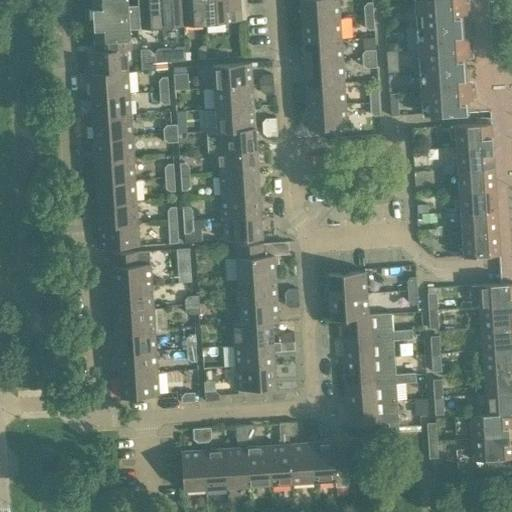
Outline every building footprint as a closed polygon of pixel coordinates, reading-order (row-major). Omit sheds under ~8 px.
[(92,0),(95,39),(103,39),(103,38),(131,37),(128,0),(92,0)] [(161,25),(159,0),(138,0),(140,26),(161,25)] [(184,23),(182,0),(159,0),(161,25),(184,23)] [(205,22),(203,0),(182,0),(184,23),(205,22)] [(240,9),(239,0),(203,0),(205,22),(228,20),(227,10),(240,9)] [(300,0),(301,18),(339,16),(338,0),(300,0)] [(363,5),(364,15),(373,15),(372,1),(366,1),(363,5)] [(447,24),(446,2),(415,4),(416,26),(447,24)] [(240,9),(227,10),(228,20),(241,19),(240,9)] [(374,28),(373,15),(364,15),(365,25),(368,29),(374,28)] [(340,38),(339,16),(301,18),(303,40),(340,38)] [(449,46),(447,24),(416,26),(417,48),(449,46)] [(131,49),(131,37),(103,38),(103,39),(104,49),(89,50),(90,73),(128,71),(126,49),(131,49)] [(345,38),(346,53),(362,51),(361,37),(345,38)] [(342,59),(340,38),(303,40),(304,62),(342,59)] [(198,59),(207,58),(208,58),(206,45),(201,45),(197,49),(198,59)] [(173,60),(185,60),(184,46),(176,46),(172,49),(172,50),(173,60)] [(450,67),(449,46),(417,48),(419,69),(450,67)] [(164,61),(163,47),(158,48),(154,52),(155,62),(164,61)] [(169,47),(163,47),(164,61),(173,60),(172,50),(169,47)] [(362,52),(362,58),(376,57),(375,48),(364,49),(362,52)] [(377,66),(376,57),(362,58),(363,64),(366,67),(377,66)] [(343,81),(342,59),(304,62),(305,84),(343,81)] [(212,64),(214,87),(252,84),(251,62),(212,64)] [(451,89),(450,67),(419,69),(420,91),(451,89)] [(129,92),(128,71),(90,73),(91,94),(129,92)] [(189,87),(190,71),(176,71),(175,87),(189,87)] [(259,78),(259,84),(273,83),(273,73),(262,74),(259,78)] [(158,81),(159,91),(168,90),(167,76),(162,77),(158,81)] [(345,103),(343,81),(305,84),(307,106),(345,103)] [(274,91),(273,83),(259,84),(260,89),(262,92),(274,91)] [(253,107),(252,84),(214,87),(215,109),(253,107)] [(369,90),(370,102),(379,101),(378,87),(372,88),(369,90)] [(453,111),(451,89),(420,91),(422,113),(453,111)] [(169,104),(168,90),(159,91),(160,101),(163,104),(169,104)] [(130,114),(129,92),(91,94),(93,116),(130,114)] [(380,114),(379,101),(370,102),(370,111),(373,115),(380,114)] [(346,125),(345,103),(307,106),(308,128),(346,125)] [(255,128),(253,107),(215,109),(217,130),(255,128)] [(132,135),(130,114),(93,116),(94,138),(132,135)] [(262,121),(262,127),(276,126),(276,117),(265,118),(262,121)] [(455,129),(456,146),(492,144),(491,121),(449,124),(450,129),(455,129)] [(163,128),(164,134),(177,133),(177,124),(166,124),(163,128)] [(277,135),(276,126),(262,127),(262,133),(265,136),(277,135)] [(255,128),(217,130),(207,131),(208,153),(218,152),(256,150),(255,128)] [(177,137),(177,133),(164,134),(164,139),(168,142),(177,142),(177,137)] [(133,157),(132,135),(94,138),(95,159),(133,157)] [(494,165),(492,144),(456,146),(457,163),(452,163),(452,168),(494,165)] [(258,173),(256,150),(218,152),(220,175),(258,173)] [(134,179),(133,157),(95,159),(97,181),(134,179)] [(179,163),(180,177),(189,177),(188,166),(185,162),(179,163)] [(164,167),(165,177),(174,177),(173,163),(168,163),(164,167)] [(495,187),(494,165),(452,168),(452,173),(457,172),(459,189),(495,187)] [(259,194),(258,173),(220,175),(221,196),(259,194)] [(175,190),(174,177),(165,177),(166,188),(169,191),(175,190)] [(190,186),(189,177),(180,177),(181,190),(187,190),(190,186)] [(136,201),(134,179),(97,181),(98,203),(136,201)] [(496,208),(495,187),(459,189),(460,206),(454,206),(455,211),(496,208)] [(260,215),(259,194),(221,196),(222,218),(260,215)] [(137,223),(136,201),(98,203),(99,225),(137,223)] [(182,206),(183,220),(192,219),(191,208),(188,205),(182,206)] [(167,210),(168,221),(177,220),(176,206),(170,206),(167,210)] [(498,230),(496,208),(455,211),(455,216),(460,215),(461,232),(498,230)] [(262,236),(260,215),(222,218),(224,239),(262,236)] [(192,229),(192,219),(183,220),(184,232),(189,233),(192,229)] [(178,233),(177,220),(168,221),(169,230),(172,234),(178,233)] [(139,244),(137,223),(99,225),(101,247),(139,244)] [(499,252),(498,230),(461,232),(462,249),(457,249),(458,255),(499,252)] [(178,243),(178,233),(172,234),(169,234),(169,243),(178,243)] [(235,245),(237,280),(275,277),(274,254),(263,255),(262,242),(235,244),(235,245)] [(111,252),(113,287),(151,285),(149,249),(111,252)] [(326,273),(328,294),(366,292),(365,270),(326,273)] [(406,279),(407,290),(416,289),(416,275),(409,275),(406,279)] [(276,299),(275,277),(237,280),(238,301),(276,299)] [(511,281),(478,284),(479,306),(511,304),(511,281)] [(153,306),(151,285),(113,287),(115,308),(153,306)] [(283,294),(284,299),(299,298),(298,288),(288,288),(283,294)] [(417,303),(416,289),(407,290),(408,301),(411,304),(417,303)] [(427,292),(428,309),(437,309),(436,291),(427,292)] [(367,313),(366,292),(328,294),(330,318),(333,317),(341,317),(341,315),(367,313)] [(185,299),(185,304),(199,304),(198,295),(188,295),(185,299)] [(299,306),(299,298),(284,299),(284,303),(288,307),(299,306)] [(278,321),(276,299),(238,301),(240,321),(240,323),(271,321),(278,321)] [(199,313),(199,304),(185,304),(185,311),(189,313),(199,313)] [(511,304),(479,306),(481,328),(511,325),(511,304)] [(163,306),(153,306),(115,308),(116,330),(154,328),(165,328),(163,306)] [(438,327),(437,309),(428,309),(429,327),(438,327)] [(391,312),(367,313),(341,315),(341,317),(343,337),(392,334),(392,329),(391,312)] [(272,342),(271,321),(240,323),(240,321),(233,321),(234,344),(272,342)] [(511,325),(481,328),(482,349),(511,347),(511,325)] [(155,349),(154,328),(116,330),(117,352),(155,349)] [(402,328),(392,329),(392,334),(393,339),(403,338),(402,328)] [(412,328),(402,328),(403,338),(413,338),(412,328)] [(279,336),(279,342),(294,340),(293,331),(283,332),(279,336)] [(186,337),(186,347),(195,347),(195,334),(189,334),(186,337)] [(392,334),(343,337),(344,359),(394,356),(393,339),(392,334)] [(430,335),(431,353),(439,352),(438,335),(430,335)] [(272,342),(234,344),(236,366),(273,364),(272,351),(295,349),(294,340),(279,342),(272,342)] [(196,361),(195,347),(186,347),(187,358),(191,361),(196,361)] [(511,347),(482,349),(483,371),(511,369),(511,347)] [(157,371),(155,349),(117,352),(119,374),(157,371)] [(441,370),(439,352),(431,353),(432,371),(441,370)] [(395,372),(394,356),(344,359),(346,380),(395,377),(395,372)] [(275,386),(273,364),(236,366),(237,388),(275,386)] [(511,369),(483,371),(485,392),(511,390),(511,369)] [(158,393),(157,371),(119,374),(120,395),(158,393)] [(415,371),(405,372),(405,381),(415,381),(415,371)] [(405,372),(395,372),(395,377),(395,382),(405,381),(405,372)] [(395,377),(346,380),(347,402),(396,399),(395,382),(395,377)] [(432,378),(434,396),(442,395),(441,378),(432,378)] [(204,391),(205,400),(218,399),(218,394),(214,390),(204,391)] [(511,390),(485,392),(486,413),(470,414),(470,415),(511,412),(511,390)] [(181,401),(195,400),(194,391),(184,392),(181,396),(181,397),(181,401)] [(443,413),(442,395),(434,396),(435,413),(443,413)] [(398,431),(396,399),(347,402),(348,425),(388,422),(389,431),(398,431)] [(511,413),(511,412),(470,415),(471,437),(508,434),(508,426),(510,426),(509,414),(511,413)] [(287,421),(277,422),(279,443),(267,444),(270,482),(290,481),(288,443),(288,435),(287,421)] [(287,421),(288,435),(293,435),(297,431),(296,421),(287,421)] [(426,422),(427,440),(436,439),(435,422),(426,422)] [(244,424),(245,438),(250,438),(254,433),(253,423),(244,424)] [(244,424),(235,425),(236,446),(224,447),(226,485),(248,484),(245,446),(245,438),(244,424)] [(210,426),(201,427),(202,441),(207,440),(210,437),(210,426)] [(202,441),(201,427),(192,427),(192,438),(196,441),(202,441)] [(509,442),(508,434),(471,437),(473,459),(511,457),(511,442),(509,442)] [(437,457),(436,439),(427,440),(428,457),(437,457)] [(333,440),(311,441),(313,480),(334,478),(335,485),(348,485),(345,446),(333,447),(333,440)] [(313,480),(311,441),(288,443),(290,481),(313,480)] [(270,482),(267,444),(245,446),(248,484),(270,482)] [(226,485),(224,447),(202,448),(205,486),(226,485)] [(205,486),(202,448),(180,450),(183,488),(205,486)]
